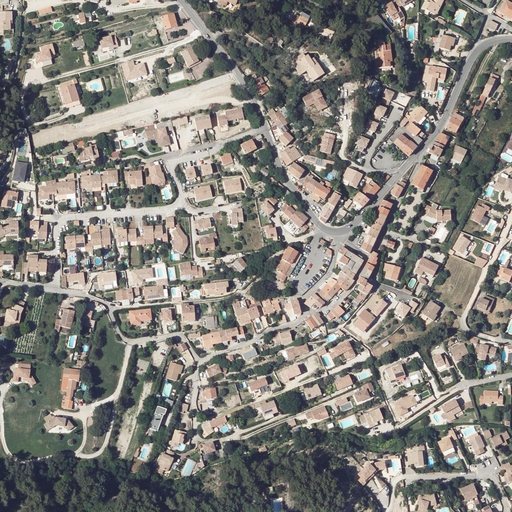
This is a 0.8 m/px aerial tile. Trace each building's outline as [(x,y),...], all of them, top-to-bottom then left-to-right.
[(443,0),(434,0),(433,3),(431,2),(430,4),(426,1),(423,8),(436,15),(443,0)] [(499,12),(511,19),(511,4),(505,1),(499,12)] [(391,2),(384,6),(390,16),(396,12),(391,2)] [(51,7),(39,10),(40,15),(52,11),(51,7)] [(220,14),(213,11),(209,19),(216,22),(220,14)] [(12,12),(0,12),(0,30),(3,30),(10,30),(10,21),(12,21),(12,12)] [(174,14),(161,18),(165,30),(171,29),(170,27),(177,25),(174,14)] [(305,26),(308,21),(300,16),(299,17),(296,15),(292,22),(296,24),(297,22),(305,26)] [(498,24),(491,20),(487,27),(494,31),(498,24)] [(279,41),(279,42),(278,44),(281,45),(282,44),(283,44),(285,44),(286,43),(287,42),(288,41),(288,39),(288,38),(287,36),(286,35),(284,35),(282,35),(281,35),(280,36),(279,38),(278,40),(279,41)] [(449,51),(450,46),(452,38),(443,35),(439,48),(449,51)] [(111,36),(99,39),(101,48),(113,45),(113,48),(118,46),(116,36),(111,37),(111,36)] [(382,46),(381,40),(374,41),(375,51),(379,50),(380,58),(376,59),(377,68),(390,67),(390,62),(392,62),(390,45),(384,46),(382,46)] [(53,43),(40,46),(42,51),(34,53),(36,63),(52,60),(51,55),(55,54),(53,43)] [(189,67),(199,62),(194,53),(192,48),(181,53),(182,53),(189,67)] [(297,63),(306,57),(303,54),(291,62),(294,65),(297,63)] [(297,63),(304,73),(307,71),(314,81),(325,74),(318,64),(315,66),(311,61),(308,56),(306,57),(297,63)] [(130,67),(128,62),(122,64),(126,80),(145,74),(142,64),(132,67),(130,67)] [(304,73),(297,63),(294,65),(301,75),(304,73)] [(436,79),(438,79),(438,76),(445,78),(446,70),(430,66),(428,74),(424,73),(423,80),(428,82),(426,90),(433,91),(436,79)] [(497,81),(498,77),(491,74),(482,94),(486,96),(485,97),(487,98),(495,81),(497,81)] [(261,78),(254,82),(262,95),(270,90),(267,86),(266,86),(261,78)] [(73,80),(59,84),(61,89),(74,85),(74,84),(73,80)] [(61,89),(66,105),(79,101),(74,85),(61,89)] [(395,93),(387,89),(381,101),(388,105),(390,101),(391,102),(395,93)] [(319,91),(302,100),(306,106),(315,101),(321,111),(327,108),(319,91)] [(481,111),(487,98),(485,97),(481,95),(477,105),(475,104),(470,113),(475,116),(478,110),(481,111)] [(315,101),(306,106),(307,108),(314,104),(319,112),(321,111),(315,101)] [(388,109),(379,105),(374,117),(381,121),(382,117),(384,117),(388,109)] [(407,113),(405,117),(409,120),(412,117),(415,120),(418,123),(428,113),(420,105),(416,110),(410,116),(407,113)] [(454,114),(446,128),(455,133),(460,123),(461,123),(464,119),(457,115),(458,112),(458,111),(459,109),(457,108),(454,114)] [(218,117),(220,126),(229,124),(228,121),(245,117),(243,109),(226,112),(227,115),(218,117)] [(281,114),(284,112),(282,110),(277,113),(273,109),(268,113),(277,126),(286,120),(285,119),(281,114)] [(195,118),(197,129),(212,125),(210,115),(195,118)] [(187,117),(172,120),(174,126),(188,123),(187,117)] [(403,127),(409,120),(405,117),(403,120),(400,124),(403,127)] [(286,120),(277,126),(282,133),(284,135),(287,132),(289,130),(286,126),(288,124),(286,120)] [(379,124),(371,121),(366,132),(372,136),(374,132),(375,133),(379,124)] [(416,136),(421,131),(412,123),(407,128),(416,136)] [(163,143),(164,146),(171,145),(169,135),(168,135),(167,132),(170,131),(168,124),(165,125),(165,128),(146,132),(148,139),(159,136),(161,143),(163,143)] [(280,138),(280,139),(287,146),(294,139),(287,132),(284,135),(280,138)] [(335,135),(325,133),(324,138),(325,138),(324,144),(322,143),(321,152),(331,154),(335,135)] [(450,138),(441,133),(436,143),(444,148),(444,147),(450,138)] [(262,138),(261,134),(257,136),(252,139),(252,140),(246,143),(251,152),(257,149),(253,141),(257,139),(257,140),(262,138)] [(402,134),(394,143),(403,150),(403,151),(409,156),(417,147),(414,145),(411,142),(410,142),(402,134)] [(159,136),(148,139),(148,142),(158,140),(159,147),(164,146),(163,143),(161,143),(159,136)] [(370,140),(362,136),(356,149),(363,152),(365,148),(366,149),(370,140)] [(418,146),(423,141),(418,136),(413,142),(418,146)] [(435,142),(433,146),(429,153),(439,158),(441,155),(444,148),(436,143),(435,142)] [(245,155),(251,152),(246,143),(241,146),(245,155)] [(92,157),(92,158),(98,157),(96,151),(95,151),(94,146),(90,147),(86,148),(81,149),(82,153),(77,154),(79,162),(84,160),(84,158),(92,157)] [(466,151),(456,146),(450,157),(451,157),(461,162),(466,151)] [(290,150),(289,148),(281,154),(288,166),(295,161),(302,157),(299,153),(295,147),(290,150)] [(286,167),(288,166),(281,154),(279,154),(281,157),(286,167)] [(305,155),(304,160),(316,163),(315,165),(322,166),(324,160),(320,159),(305,155)] [(27,164),(15,162),(13,179),(25,181),(27,164)] [(298,166),(294,163),(288,171),(299,179),(305,171),(302,169),(305,164),(300,163),(298,166)] [(152,177),(163,174),(162,172),(160,164),(149,167),(152,177)] [(203,175),(213,173),(210,164),(205,165),(205,164),(201,165),(203,175)] [(196,177),(194,166),(190,167),(190,169),(185,170),(187,179),(196,177)] [(412,184),(421,190),(432,172),(422,166),(412,184)] [(343,178),(351,182),(353,183),(352,185),(356,188),(363,175),(349,167),(343,178)] [(257,177),(264,181),(270,172),(264,168),(261,173),(260,172),(257,177)] [(100,174),(82,176),(82,188),(101,186),(101,183),(119,182),(118,170),(117,170),(108,170),(108,175),(101,176),(100,174)] [(137,171),(125,172),(126,179),(129,179),(130,183),(139,180),(137,171)] [(298,181),(302,184),(310,174),(309,173),(309,174),(305,171),(299,179),(298,181)] [(166,180),(165,176),(163,176),(163,174),(152,177),(153,183),(166,180)] [(302,184),(307,188),(313,192),(319,184),(312,179),(314,176),(310,174),(302,184)] [(498,177),(494,187),(503,190),(510,193),(511,189),(511,181),(507,179),(507,180),(498,177)] [(267,183),(263,187),(266,190),(272,184),(282,193),(287,198),(288,198),(292,194),(290,193),(284,188),(272,178),(267,183)] [(240,179),(223,181),(224,187),(228,186),(230,192),(242,191),(240,179)] [(55,186),(38,187),(39,199),(49,198),(49,194),(56,193),(56,195),(75,193),(74,181),(55,182),(55,186)] [(334,185),(327,181),(324,185),(331,189),(334,185)] [(402,190),(406,184),(401,182),(399,186),(397,184),(391,194),(396,197),(398,198),(402,190)] [(330,192),(319,184),(313,192),(312,195),(311,196),(319,202),(322,198),(324,200),(330,192)] [(373,187),(369,184),(361,193),(360,192),(354,200),(362,208),(364,206),(381,188),(376,184),(373,187)] [(421,190),(412,184),(410,187),(420,193),(421,190)] [(210,185),(194,189),(195,194),(199,193),(201,200),(212,197),(210,185)] [(19,193),(5,190),(2,206),(11,208),(13,200),(17,201),(19,193)] [(340,196),(341,195),(336,191),(335,193),(329,204),(335,207),(337,204),(341,206),(344,201),(340,198),(341,196),(340,196)] [(272,196),(267,201),(272,207),(278,201),(272,196)] [(272,207),(267,201),(262,206),(262,209),(268,215),(275,210),(272,207)] [(383,201),(378,213),(387,217),(389,211),(388,211),(391,204),(383,201)] [(298,210),(299,209),(293,203),(290,206),(287,204),(281,210),(305,232),(309,227),(304,223),(308,219),(298,210)] [(332,212),(335,207),(329,204),(326,208),(325,209),(332,212)] [(477,205),(470,219),(478,223),(485,210),(487,211),(489,207),(482,204),(480,207),(477,205)] [(242,208),(232,209),(232,214),(231,214),(232,225),(238,225),(238,222),(244,222),(242,208)] [(450,221),(450,210),(437,211),(430,208),(427,214),(426,216),(431,219),(433,218),(434,215),(436,216),(436,219),(437,222),(450,221)] [(325,224),(332,212),(325,209),(321,216),(322,217),(320,220),(325,224)] [(373,223),(374,223),(382,227),(387,217),(378,213),(373,223)] [(175,217),(167,217),(168,221),(168,228),(176,227),(175,217)] [(210,219),(195,221),(196,229),(200,228),(200,229),(211,227),(210,219)] [(0,236),(9,232),(19,232),(18,221),(9,222),(9,226),(2,228),(1,225),(0,225),(0,236)] [(29,229),(26,229),(25,237),(29,237),(29,235),(38,235),(37,239),(46,239),(47,227),(41,226),(41,222),(30,222),(29,229)] [(377,239),(382,227),(374,223),(372,228),(368,235),(376,240),(377,239)] [(272,225),(265,226),(267,239),(277,237),(275,228),(273,229),(272,225)] [(169,241),(168,233),(164,234),(163,226),(145,227),(145,237),(137,237),(137,229),(125,230),(124,228),(118,228),(119,243),(137,241),(138,245),(146,244),(146,239),(164,238),(164,242),(169,241)] [(180,227),(172,232),(179,243),(176,250),(184,254),(189,246),(188,239),(180,227)] [(85,235),(67,237),(68,249),(86,247),(86,252),(94,251),(94,246),(112,244),(110,229),(104,229),(104,232),(93,233),(93,243),(85,244),(85,235)] [(463,234),(454,247),(463,254),(472,241),(463,234)] [(373,246),(376,240),(368,235),(367,238),(364,236),(362,235),(358,244),(363,246),(362,249),(370,254),(373,246)] [(205,248),(215,247),(213,237),(209,238),(199,240),(201,252),(206,251),(205,248)] [(387,241),(385,246),(393,249),(395,244),(387,241)] [(289,247),(276,271),(285,275),(298,253),(289,247)] [(364,261),(362,260),(356,256),(343,248),(339,253),(344,256),(355,263),(356,262),(361,265),(364,261)] [(377,254),(373,252),(367,263),(374,267),(376,263),(375,262),(377,259),(375,258),(377,254)] [(344,256),(339,253),(338,261),(343,264),(345,266),(348,268),(350,265),(353,267),(355,263),(344,256)] [(13,255),(0,255),(0,265),(13,266),(13,255)] [(28,263),(24,263),(23,274),(27,274),(28,271),(28,266),(37,267),(37,272),(46,273),(47,260),(41,260),(41,256),(29,255),(28,263)] [(241,257),(234,263),(241,272),(248,265),(250,267),(253,264),(245,256),(243,258),(241,257)] [(488,260),(479,256),(475,265),(478,266),(484,269),(488,260)] [(422,258),(416,271),(422,274),(424,272),(433,276),(438,265),(422,258)] [(361,265),(356,262),(355,263),(353,267),(352,267),(358,271),(361,265)] [(190,263),(179,264),(181,276),(191,274),(191,276),(197,275),(198,277),(203,277),(202,267),(197,268),(196,266),(191,267),(190,263)] [(374,267),(367,263),(361,273),(368,277),(374,267)] [(396,281),(397,276),(396,275),(398,268),(384,264),(383,271),(386,272),(384,278),(396,281)] [(348,268),(345,266),(341,272),(353,279),(358,271),(352,267),(353,267),(350,265),(348,268)] [(153,268),(132,271),(134,283),(154,281),(153,268)] [(509,283),(511,279),(511,276),(511,271),(504,268),(501,276),(500,280),(509,283)] [(276,271),(275,273),(273,276),(278,279),(279,278),(284,281),(287,276),(285,275),(276,271)] [(115,272),(99,275),(99,280),(104,280),(104,282),(113,281),(116,281),(115,272)] [(338,276),(340,277),(341,278),(351,285),(355,281),(353,279),(341,272),(338,276)] [(360,277),(360,278),(366,281),(367,279),(368,277),(361,273),(359,277),(360,277)] [(349,287),(351,285),(341,278),(340,277),(337,282),(336,283),(341,287),(341,288),(344,290),(346,292),(349,287)] [(366,281),(360,278),(357,283),(360,285),(364,288),(367,283),(365,282),(366,281)] [(332,289),(336,283),(337,282),(332,279),(327,284),(332,289)] [(226,288),(229,287),(228,282),(205,285),(205,290),(207,290),(208,295),(227,293),(226,288)] [(331,298),(341,288),(341,287),(336,283),(332,289),(327,295),(331,298)] [(367,295),(372,286),(367,283),(364,288),(360,285),(357,289),(362,292),(367,295)] [(327,284),(322,290),(327,295),(332,289),(327,284)] [(152,287),(144,287),(145,299),(164,297),(163,285),(160,286),(152,287)] [(407,287),(404,286),(401,291),(413,295),(414,293),(406,290),(407,287)] [(127,290),(117,291),(118,301),(119,301),(128,300),(129,300),(134,299),(133,295),(133,289),(127,290)] [(312,308),(315,304),(320,299),(324,303),(325,304),(328,301),(324,298),(327,295),(322,290),(319,293),(317,291),(315,294),(304,304),(312,308)] [(363,299),(360,295),(355,301),(358,304),(363,299)] [(484,310),(483,312),(489,314),(495,299),(490,297),(488,301),(490,301),(486,311),(484,310)] [(266,308),(263,309),(265,315),(280,310),(278,304),(279,303),(278,300),(272,302),(271,299),(263,299),(266,308)] [(289,316),(297,315),(301,313),(301,312),(298,301),(298,302),(297,299),(290,301),(291,302),(289,303),(288,300),(285,301),(284,299),(280,299),(282,306),(286,305),(289,316)] [(312,308),(316,310),(318,307),(320,308),(324,303),(320,299),(315,304),(315,305),(312,308)] [(481,299),(478,308),(484,310),(488,301),(484,299),(481,299)] [(16,320),(19,321),(21,314),(23,308),(22,308),(25,303),(19,300),(14,308),(13,311),(11,311),(7,310),(6,317),(4,325),(12,327),(14,327),(14,326),(16,320)] [(244,315),(239,302),(239,300),(234,300),(235,303),(233,304),(237,317),(244,315)] [(419,304),(412,300),(408,306),(404,303),(401,308),(399,307),(396,312),(405,317),(410,310),(413,312),(419,304)] [(248,310),(245,301),(239,302),(244,315),(249,313),(248,310)] [(370,311),(376,316),(384,307),(379,302),(370,311)] [(435,316),(436,317),(441,310),(433,303),(423,315),(430,321),(435,316)] [(189,304),(182,305),(183,321),(188,321),(188,320),(195,320),(194,306),(189,306),(189,304)] [(340,316),(345,313),(340,308),(338,305),(335,308),(334,309),(335,310),(339,314),(340,316)] [(260,317),(257,307),(248,310),(249,313),(251,320),(260,317)] [(87,327),(90,328),(92,320),(91,320),(91,317),(89,316),(86,315),(87,311),(83,309),(81,318),(83,318),(82,327),(87,328),(87,327)] [(61,321),(56,320),(53,330),(58,332),(59,327),(70,329),(74,312),(63,310),(61,321)] [(150,310),(130,312),(131,325),(141,324),(141,322),(141,320),(143,320),(151,319),(150,310)] [(339,314),(335,310),(332,312),(328,316),(331,320),(339,314)] [(369,318),(370,315),(364,310),(357,318),(358,320),(353,325),(362,333),(372,321),(369,318)] [(163,313),(159,313),(160,320),(163,320),(164,322),(171,322),(170,311),(163,311),(163,313)] [(251,320),(249,313),(244,315),(246,321),(249,320),(250,323),(252,322),(251,320)] [(313,330),(325,322),(324,319),(322,320),(319,317),(317,314),(317,313),(311,317),(307,319),(309,323),(308,324),(312,330),(313,330)] [(246,321),(244,315),(237,317),(239,324),(246,321)] [(285,317),(285,315),(279,317),(281,324),(283,324),(286,323),(287,323),(285,317)] [(215,329),(214,321),(214,317),(206,318),(207,330),(215,329)] [(232,330),(234,336),(239,335),(244,334),(242,327),(239,328),(232,330)] [(232,330),(226,331),(228,341),(232,340),(232,337),(234,336),(232,330)] [(228,341),(226,331),(220,332),(222,343),(223,342),(227,341),(228,341)] [(290,331),(284,332),(290,342),(292,341),(290,331)] [(204,347),(213,345),(222,343),(220,332),(202,336),(204,347)] [(278,338),(275,339),(276,343),(282,342),(282,344),(290,342),(284,332),(280,333),(281,335),(278,336),(278,338)] [(478,344),(479,338),(472,336),(470,342),(478,344)] [(349,342),(334,349),(335,352),(339,350),(341,355),(346,352),(349,359),(355,356),(349,342)] [(185,345),(184,343),(177,347),(181,353),(188,349),(185,345)] [(309,351),(306,344),(282,353),(283,355),(287,354),(290,360),(294,359),(294,357),(309,351)] [(450,351),(456,362),(463,359),(461,356),(469,353),(464,344),(450,351)] [(479,353),(478,356),(482,357),(483,354),(486,354),(495,357),(497,349),(477,344),(476,348),(477,352),(479,353)] [(253,348),(240,353),(243,359),(255,354),(253,348)] [(339,350),(330,355),(332,359),(341,355),(339,350)] [(431,359),(436,370),(444,366),(439,355),(431,359)] [(28,364),(19,363),(18,368),(14,368),(13,378),(19,378),(19,377),(23,378),(23,381),(27,381),(28,381),(29,381),(32,385),(37,383),(33,378),(33,377),(32,376),(31,376),(30,376),(31,363),(29,363),(28,364)] [(178,374),(180,365),(171,363),(166,378),(176,381),(178,374)] [(405,377),(401,365),(387,370),(386,371),(390,384),(396,382),(395,380),(405,377)] [(219,366),(206,371),(209,379),(221,374),(226,375),(228,370),(219,366)] [(297,366),(280,373),(285,383),(288,381),(287,380),(301,374),(297,366)] [(80,370),(64,369),(64,377),(69,377),(67,391),(67,396),(64,408),(69,408),(69,405),(71,397),(72,397),(73,389),(74,381),(76,381),(79,381),(80,370)] [(350,375),(335,381),(338,390),(354,385),(350,375)] [(265,378),(248,384),(251,392),(268,385),(265,378)] [(365,391),(355,395),(358,403),(370,398),(368,393),(374,391),(371,382),(363,386),(365,391)] [(317,385),(305,389),(307,395),(305,396),(307,401),(322,395),(317,385)] [(215,388),(206,390),(206,393),(203,393),(204,396),(207,396),(207,399),(217,397),(215,388)] [(484,401),(491,402),(497,402),(497,405),(502,405),(503,397),(498,397),(498,392),(484,391),(484,396),(484,401)] [(347,398),(337,402),(338,406),(348,402),(347,398)] [(417,407),(413,398),(394,406),(399,418),(408,414),(406,411),(417,407)] [(441,407),(447,419),(454,415),(461,411),(455,400),(441,407)] [(275,401),(261,407),(266,421),(274,417),(274,415),(279,412),(275,401)] [(189,405),(181,403),(180,410),(187,412),(189,405)] [(157,406),(150,426),(157,428),(162,414),(165,415),(167,410),(157,406)] [(111,408),(103,407),(102,418),(109,418),(111,408)] [(325,407),(306,415),(308,419),(314,417),(315,419),(320,420),(329,416),(325,407)] [(383,419),(379,409),(359,417),(362,424),(367,422),(368,425),(377,421),(383,419)] [(47,422),(53,418),(51,414),(45,418),(47,422)] [(201,425),(202,429),(209,424),(212,427),(227,422),(225,416),(201,425)] [(55,417),(47,422),(51,428),(56,425),(65,427),(68,431),(74,427),(68,419),(55,417)] [(98,420),(89,418),(88,426),(96,428),(98,420)] [(290,427),(297,424),(294,419),(288,422),(290,427)] [(234,422),(228,424),(230,430),(236,428),(234,422)] [(202,429),(200,431),(205,438),(214,431),(212,427),(209,424),(202,429)] [(179,443),(182,444),(184,440),(183,439),(185,433),(175,430),(172,441),(170,441),(169,445),(178,447),(179,443)] [(454,431),(449,433),(453,441),(458,439),(454,431)] [(504,437),(493,441),(496,449),(503,446),(507,444),(506,442),(511,440),(508,434),(503,436),(504,437)] [(481,437),(471,441),(476,453),(486,448),(481,437)] [(450,438),(439,443),(443,452),(454,447),(450,438)] [(213,442),(202,445),(205,454),(215,451),(214,448),(217,447),(217,444),(214,445),(213,442)] [(174,453),(161,447),(160,450),(162,451),(161,453),(163,454),(155,471),(159,473),(160,469),(164,470),(168,471),(173,459),(172,458),(174,453)] [(423,453),(425,452),(425,447),(414,448),(414,454),(415,464),(416,467),(424,466),(423,453)] [(484,449),(476,453),(478,457),(486,454),(484,449)] [(189,459),(183,472),(189,475),(195,462),(189,459)] [(361,479),(358,482),(363,487),(379,471),(386,470),(385,463),(376,464),(372,468),(369,465),(358,476),(361,479)] [(500,469),(502,473),(506,471),(509,477),(505,479),(508,485),(511,483),(511,477),(511,476),(511,475),(511,467),(511,468),(510,464),(500,469)] [(474,485),(461,490),(465,501),(472,498),(478,496),(474,485)] [(421,501),(420,505),(418,511),(428,511),(429,511),(427,511),(429,503),(436,501),(434,495),(423,498),(420,497),(418,501),(421,501)] [(437,505),(436,501),(429,503),(427,511),(429,511),(430,507),(437,505)]
